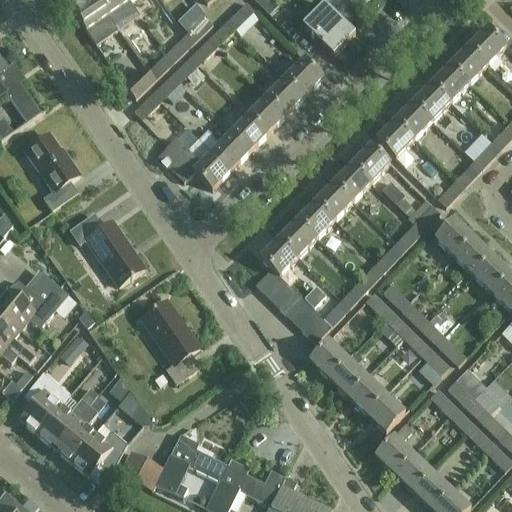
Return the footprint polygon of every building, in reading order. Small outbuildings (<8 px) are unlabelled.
[(94,0),(90,0),(71,13),(86,35),(97,50),(119,35),(109,20),(108,20),(94,0)] [(125,0),(94,0),(108,20),(130,6),(125,0)] [(278,11),(267,0),(249,0),(269,20),(278,11)] [(347,8),(339,0),(332,0),(302,31),(333,61),(355,39),(335,20),(347,8)] [(339,0),(347,8),(356,16),(371,0),(339,0)] [(228,26),(236,35),(255,17),(246,8),(228,26)] [(193,48),(212,30),(204,21),(185,39),(193,48)] [(218,54),(236,35),(228,26),(209,45),(218,54)] [(468,52),(487,71),(506,52),(487,33),(468,52)] [(185,39),(166,58),(175,67),(193,48),(185,39)] [(199,72),(218,54),(209,45),(190,63),(199,72)] [(487,71),(468,52),(450,71),(469,90),(487,71)] [(0,77),(9,71),(0,58),(0,77)] [(180,90),(199,72),(190,63),(171,81),(180,90)] [(161,64),(148,77),(156,85),(169,72),(161,64)] [(303,65),(285,84),(304,103),(322,84),(303,65)] [(14,67),(9,71),(0,77),(0,144),(1,146),(13,137),(3,122),(0,124),(0,98),(4,96),(26,128),(41,118),(16,81),(21,77),(14,67)] [(469,90),(450,71),(431,89),(450,108),(469,90)] [(144,74),(126,92),(124,93),(135,105),(156,85),(148,77),(144,74)] [(161,108),(180,90),(171,81),(153,99),(161,108)] [(285,121),(304,103),(285,84),(266,102),(285,121)] [(450,108),(431,89),(413,108),(432,127),(450,108)] [(153,99),(134,117),(143,126),(161,108),(153,99)] [(285,121),(266,102),(248,121),(267,140),(285,121)] [(432,127),(413,108),(395,126),(414,145),(432,127)] [(230,139),(249,158),(267,140),(248,121),(230,139)] [(414,145),(395,126),(376,145),(395,164),(414,145)] [(511,131),(509,129),(491,148),(500,156),(511,143),(511,131)] [(212,158),(231,177),(249,158),(230,139),(220,149),(207,136),(198,145),(212,158)] [(49,140),(25,156),(53,197),(43,204),(52,217),(78,198),(70,187),(79,180),(65,160),(64,161),(49,140)] [(175,145),(158,162),(184,188),(194,178),(212,196),(231,177),(212,158),(198,145),(187,157),(175,145)] [(500,156),(491,148),(473,167),(481,175),(500,156)] [(390,170),(371,151),(352,170),(371,189),(390,170)] [(473,167),(455,186),(463,194),(481,175),(473,167)] [(352,170),(334,188),(353,207),(371,189),(352,170)] [(445,213),(463,194),(455,186),(437,205),(445,213)] [(335,226),(353,207),(334,188),(315,207),(335,226)] [(389,189),(380,198),(394,212),(403,203),(389,189)] [(315,207),(297,226),(316,244),(335,226),(315,207)] [(440,219),(431,211),(413,230),(422,238),(440,219)] [(94,221),(71,237),(80,250),(86,245),(118,292),(144,274),(112,227),(102,234),(94,221)] [(435,244),(454,263),(473,243),(454,225),(435,244)] [(298,263),(316,244),(297,226),(279,244),(298,263)] [(413,230),(395,249),(404,257),(422,238),(413,230)] [(473,281),(492,262),(473,243),(454,263),(473,281)] [(260,263),(272,274),(279,282),(298,263),(279,244),(260,263)] [(404,257),(395,249),(377,268),(385,276),(404,257)] [(473,281),(492,299),(510,280),(492,262),(473,281)] [(377,268),(359,287),(367,295),(385,276),(377,268)] [(255,291),(263,299),(279,282),(272,274),(255,291)] [(511,316),(511,281),(510,280),(492,299),(511,318),(511,316)] [(279,282),(263,299),(270,306),(287,289),(279,282)] [(7,293),(0,301),(0,317),(21,335),(29,325),(40,334),(59,312),(69,300),(58,291),(50,301),(37,289),(30,297),(19,287),(11,296),(7,293)] [(367,295),(359,287),(341,306),(349,314),(367,295)] [(270,306),(278,313),(294,296),(287,289),(270,306)] [(401,317),(410,308),(391,290),(383,298),(401,317)] [(294,296),(278,313),(285,320),(301,304),(294,296)] [(364,307),(384,326),(392,317),(373,299),(364,307)] [(285,320),(292,327),(309,311),(301,304),(285,320)] [(454,333),(465,321),(446,304),(435,316),(454,333)] [(323,324),(323,325),(331,333),(349,314),(341,306),(323,324)] [(167,307),(141,325),(173,371),(167,376),(176,389),(199,373),(190,360),(200,354),(167,307)] [(429,326),(410,308),(401,317),(420,335),(429,326)] [(309,311),(292,327),(300,334),(316,318),(309,311)] [(21,335),(0,317),(0,346),(17,361),(28,370),(36,361),(14,344),(21,335)] [(392,317),(384,326),(377,333),(396,352),(403,345),(411,336),(392,317)] [(300,334),(307,342),(323,325),(323,324),(316,318),(300,334)] [(323,325),(307,342),(315,349),(331,333),(323,325)] [(439,353),(447,345),(429,326),(420,335),(439,353)] [(403,345),(421,363),(430,354),(411,336),(403,345)] [(466,363),(447,345),(439,353),(458,372),(466,363)] [(0,346),(0,360),(11,369),(17,361),(0,346)] [(309,367),(328,385),(348,364),(328,346),(309,367)] [(449,373),(430,354),(421,363),(440,382),(449,373)] [(348,364),(328,385),(347,403),(367,382),(355,372),(362,365),(354,358),(348,364)] [(16,389),(22,394),(33,381),(27,376),(16,389)] [(32,409),(19,425),(37,440),(61,411),(68,402),(70,400),(61,393),(43,378),(24,402),(32,409)] [(367,382),(347,403),(366,421),(385,400),(367,382)] [(447,395),(466,413),(474,405),(455,386),(447,395)] [(511,401),(507,406),(487,386),(481,392),(511,424),(511,401)] [(429,404),(448,422),(456,414),(437,395),(429,404)] [(385,400),(366,421),(385,439),(405,418),(385,400)] [(61,411),(37,440),(54,454),(89,411),(81,405),(77,409),(68,402),(61,411)] [(493,423),(474,405),(466,413),(485,432),(493,423)] [(54,454),(71,468),(95,439),(86,432),(98,418),(89,411),(54,454)] [(475,432),(456,414),(448,422),(467,441),(475,432)] [(504,450),(511,441),(493,423),(485,432),(504,450)] [(111,481),(124,454),(127,450),(103,430),(95,439),(71,468),(89,483),(99,471),(111,481)] [(394,442),(374,462),(394,480),(413,460),(401,449),(412,437),(405,430),(394,442)] [(494,451),(475,432),(467,441),(486,459),(494,451)] [(181,440),(163,475),(156,490),(182,504),(187,493),(176,488),(185,470),(220,487),(220,488),(228,471),(189,451),(191,446),(181,440)] [(511,470),(511,468),(494,451),(486,459),(505,478),(511,470)] [(131,484),(142,464),(131,458),(120,479),(131,484)] [(413,460),(394,480),(413,498),(432,478),(413,460)] [(152,469),(142,464),(131,484),(141,490),(152,469)] [(220,488),(220,487),(207,511),(227,511),(235,495),(269,511),(270,511),(278,496),(239,476),(242,470),(231,465),(228,471),(220,488)] [(153,496),(156,490),(163,475),(152,469),(141,490),(153,496)] [(264,489),(278,496),(281,490),(285,483),(271,476),(264,489)] [(432,478),(413,498),(427,511),(435,511),(451,496),(432,478)] [(325,511),(318,508),(315,511),(311,511),(289,501),(292,496),(292,497),(296,488),(285,483),(281,490),(278,496),(270,511),(325,511)] [(468,511),(451,496),(435,511),(468,511)] [(0,511),(22,511),(5,497),(0,503),(0,511)]
